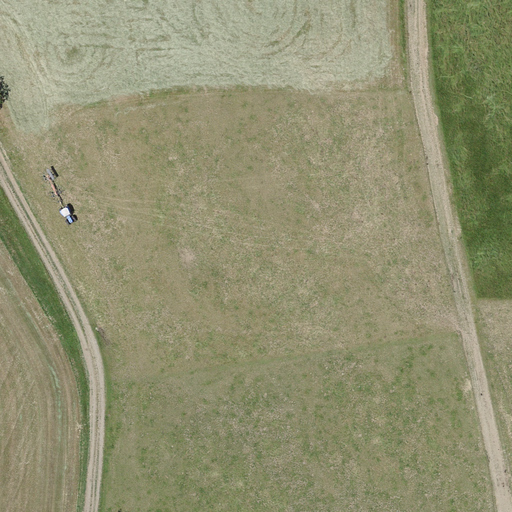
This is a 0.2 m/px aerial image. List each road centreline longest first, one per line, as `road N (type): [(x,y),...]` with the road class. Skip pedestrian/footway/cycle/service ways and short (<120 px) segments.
road 1 (track): [(416,0),(421,97),(499,511)]
road 2 (track): [(94,511),(103,416),(88,343),(0,168)]
